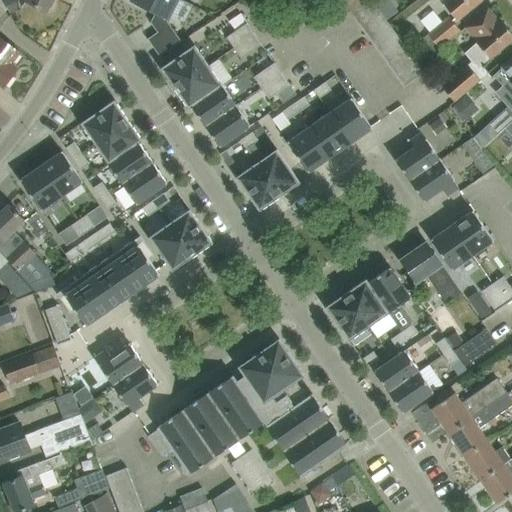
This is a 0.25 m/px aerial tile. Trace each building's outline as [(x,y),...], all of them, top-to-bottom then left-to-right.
[(18,0),(6,0),(12,12),(22,7),(18,0)] [(26,0),(26,1),(48,12),(53,0),(26,0)] [(151,22),(157,32),(148,39),(160,57),(161,56),(160,55),(181,41),(167,21),(177,0),(131,0),(156,12),(151,22)] [(350,12),(366,0),(343,0),(342,1),(350,12)] [(378,8),(371,0),(366,0),(350,12),(358,23),(378,8)] [(441,0),(458,20),(481,0),(441,0)] [(386,19),(378,8),(358,23),(365,33),(386,19)] [(491,57),(499,50),(511,39),(511,33),(501,21),(500,22),(488,8),(465,28),(477,41),(464,52),(472,61),(442,87),(455,102),(489,72),(482,64),(491,57)] [(428,34),(440,48),(460,31),(448,16),(427,33),(428,34)] [(393,29),(386,19),(365,33),(373,44),(393,29)] [(226,37),(234,48),(255,34),(247,23),(226,37)] [(401,40),(393,29),(373,44),(381,55),(401,40)] [(263,45),(255,34),(234,48),(242,59),(263,45)] [(428,34),(422,39),(433,53),(440,48),(428,34)] [(0,85),(3,87),(14,73),(8,68),(20,52),(0,37),(0,85)] [(409,51),(401,40),(381,55),(388,66),(409,51)] [(161,68),(175,89),(208,66),(194,45),(161,68)] [(396,76),(417,61),(409,51),(388,66),(396,76)] [(497,92),(511,109),(511,58),(502,67),(503,67),(491,77),(492,78),(494,76),(503,86),(497,92)] [(434,74),(424,60),(419,64),(424,72),(429,78),(434,74)] [(404,87),(424,72),(419,64),(417,61),(396,76),(404,87)] [(262,87),(282,73),(275,62),(254,76),(262,87)] [(189,109),(193,107),(222,86),(208,66),(175,89),(189,109)] [(283,103),(296,94),(282,73),(262,87),(269,98),(276,94),(283,103)] [(332,89),(326,81),(314,89),(320,98),(332,89)] [(193,107),(206,127),(236,106),(222,86),(193,107)] [(371,126),(361,112),(350,95),(349,95),(328,110),(351,143),(372,128),(371,126)] [(300,99),(293,104),(299,112),(310,104),(304,96),(300,99)] [(115,100),(81,123),(95,143),(129,120),(115,100)] [(299,112),(293,104),(283,111),(289,120),(299,112)] [(250,127),(236,106),(206,127),(220,147),(250,127)] [(330,157),(351,143),(328,110),(307,124),(330,157)] [(143,141),(129,120),(95,143),(109,164),(140,143),(143,141)] [(286,139),(297,155),(308,172),(330,157),(307,124),(286,139)] [(252,133),(241,140),(246,148),(258,141),(252,133)] [(396,159),(410,180),(441,159),(426,138),(425,139),(421,133),(410,140),(415,147),(396,159)] [(67,148),(74,158),(82,153),(74,142),(66,147),(67,148)] [(154,163),(140,143),(109,164),(123,184),(154,163)] [(257,163),(280,197),(300,183),(298,179),(277,149),(257,163)] [(62,151),(41,165),(62,196),(83,181),(62,151)] [(89,163),(82,153),(74,158),(81,169),(89,163)] [(475,161),(484,175),(496,167),(486,154),(475,161)] [(455,180),(441,159),(410,180),(423,201),(442,188),(447,195),(457,187),(454,181),(455,180)] [(154,163),(123,184),(137,204),(167,183),(154,163)] [(259,211),(280,197),(257,163),(236,177),(259,211)] [(41,165),(21,180),(41,210),(62,196),(41,165)] [(101,198),(109,192),(102,182),(94,187),(101,198)] [(109,192),(101,198),(109,209),(117,203),(109,192)] [(164,193),(154,200),(159,208),(170,201),(164,193)] [(148,216),(159,208),(154,200),(143,207),(148,216)] [(0,249),(0,250),(0,249),(0,251),(37,290),(37,292),(55,284),(52,274),(53,274),(52,271),(14,231),(25,221),(9,204),(0,212),(0,249)] [(190,209),(170,223),(193,257),(213,243),(190,209)] [(473,211),(452,225),(473,255),(494,241),(473,211)] [(47,226),(37,212),(26,221),(37,233),(47,226)] [(87,215),(79,221),(87,231),(94,226),(87,215)] [(87,231),(79,221),(72,226),(79,237),(87,231)] [(96,232),(102,240),(115,231),(110,222),(96,232)] [(172,271),(193,257),(170,223),(149,237),(167,263),(172,271)] [(473,255),(452,225),(431,239),(452,270),(473,255)] [(88,249),(102,240),(96,232),(83,241),(88,249)] [(140,236),(111,256),(135,292),(160,275),(157,270),(148,258),(153,254),(140,236)] [(459,294),(426,243),(401,260),(416,282),(427,274),(447,303),(459,294)] [(71,261),(81,254),(75,246),(65,253),(71,261)] [(111,256),(86,273),(111,308),(135,292),(111,256)] [(0,268),(0,277),(18,297),(34,290),(8,262),(0,268)] [(411,296),(390,266),(368,281),(390,311),(411,296)] [(87,325),(111,308),(86,273),(57,293),(70,312),(75,308),(87,325)] [(511,288),(504,276),(493,283),(507,304),(511,300),(511,288)] [(366,278),(346,292),(370,326),(390,311),(368,281),(366,278)] [(496,312),(507,304),(493,283),(482,291),(496,312)] [(370,326),(346,292),(326,307),(349,340),(370,326)] [(481,296),(471,303),(481,318),(492,311),(481,296)] [(9,303),(0,306),(0,324),(14,319),(9,303)] [(52,327),(65,322),(59,305),(45,310),(52,327)] [(72,340),(65,322),(52,327),(58,345),(72,340)] [(413,324),(402,331),(408,340),(419,332),(413,324)] [(487,328),(465,343),(457,331),(446,338),(452,349),(464,366),(497,344),(487,328)] [(391,339),(397,348),(408,340),(402,331),(391,339)] [(266,421),(264,422),(266,425),(307,397),(296,382),(305,375),(279,338),(238,367),(241,371),(240,372),(241,373),(242,372),(247,379),(240,384),(266,421)] [(437,344),(444,354),(452,349),(445,338),(437,344)] [(113,385),(144,364),(129,343),(111,356),(106,349),(96,356),(95,357),(100,363),(99,364),(113,385)] [(55,345),(3,364),(10,384),(62,366),(55,345)] [(452,349),(444,354),(451,365),(460,360),(452,349)] [(369,366),(371,365),(380,358),(374,350),(363,358),(369,366)] [(420,371),(406,350),(375,371),(389,392),(420,371)] [(158,385),(144,364),(113,385),(128,405),(133,411),(144,404),(139,397),(158,385)] [(434,392),(420,371),(389,392),(403,413),(409,409),(434,392)] [(233,375),(207,393),(239,439),(264,422),(266,421),(240,384),(235,377),(237,376),(236,375),(234,376),(233,375)] [(455,393),(449,397),(432,408),(449,431),(507,391),(505,388),(497,377),(461,401),(455,393)] [(0,399),(9,396),(4,384),(0,385),(0,399)] [(85,386),(73,394),(81,405),(93,396),(85,386)] [(511,404),(511,398),(508,392),(507,391),(449,431),(465,455),(487,440),(479,428),(511,404)] [(207,393),(182,410),(214,457),(239,439),(207,393)] [(266,425),(284,451),(330,419),(312,393),(307,397),(266,425)] [(157,427),(158,429),(148,436),(162,456),(172,449),(189,474),(214,457),(182,410),(157,427)] [(46,456),(85,442),(85,441),(91,438),(81,413),(27,434),(21,420),(0,428),(0,462),(33,450),(31,446),(41,442),(46,456)] [(348,445),(330,419),(284,451),(302,477),(339,451),(348,445)] [(495,450),(487,440),(465,455),(482,479),(511,458),(503,445),(495,450)] [(252,449),(242,456),(248,464),(258,457),(252,449)] [(15,511),(16,511),(34,505),(35,505),(33,499),(47,493),(43,483),(39,474),(67,463),(63,452),(16,470),(18,477),(4,483),(15,511)] [(238,471),(248,464),(242,456),(232,462),(238,471)] [(264,465),(258,457),(248,464),(254,472),(264,465)] [(498,503),(511,493),(511,478),(511,477),(511,458),(482,479),(498,503)] [(248,464),(238,471),(244,479),(254,472),(248,464)] [(254,472),(259,480),(269,473),(264,465),(254,472)] [(332,476),(310,491),(318,502),(330,494),(329,492),(338,485),(355,474),(348,465),(332,476)] [(59,507),(110,487),(106,476),(102,467),(95,471),(74,479),(77,486),(55,495),(59,507)] [(127,467),(106,476),(110,487),(111,488),(132,480),(127,467)] [(259,480),(254,472),(244,479),(250,487),(259,480)] [(275,482),(269,473),(259,480),(265,488),(275,482)] [(111,488),(115,501),(137,492),(132,480),(111,488)] [(255,495),(265,488),(259,480),(250,487),(255,495)] [(223,492),(213,499),(217,509),(218,511),(231,506),(234,511),(254,511),(235,484),(223,492)] [(181,498),(180,499),(185,511),(213,511),(203,486),(180,495),(181,498)] [(85,504),(88,511),(117,511),(107,492),(85,504)] [(115,501),(119,511),(123,511),(141,505),(137,492),(115,501)] [(304,497),(292,502),(296,511),(309,511),(310,511),(304,497)] [(166,511),(185,511),(180,499),(165,508),(166,511)] [(79,511),(76,503),(53,511),(79,511)]
